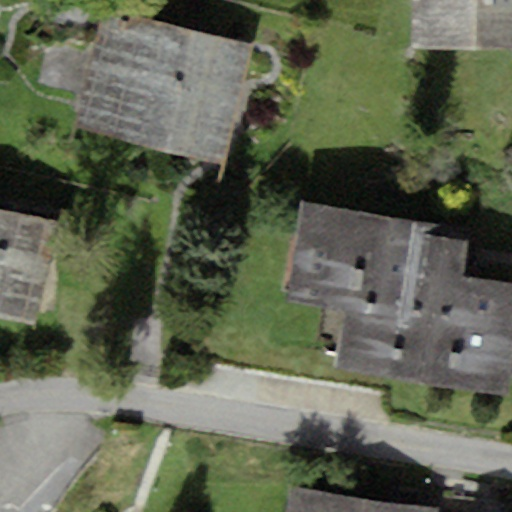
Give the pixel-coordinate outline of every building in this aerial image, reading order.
[(511,0),(420,0),(421,52),(511,50),(511,0)] [(255,44),(111,8),(81,129),(226,165),(255,44)] [(430,222),(306,203),(291,303),(348,311),(415,321),(428,232),(430,222)] [(61,220),(0,208),(0,323),(40,331),(61,220)] [(471,240),(428,232),(415,321),(348,311),(341,369),(427,380),(511,376),(511,282),(465,276),(471,240)] [(439,511),(296,488),(291,511),(439,511)]
